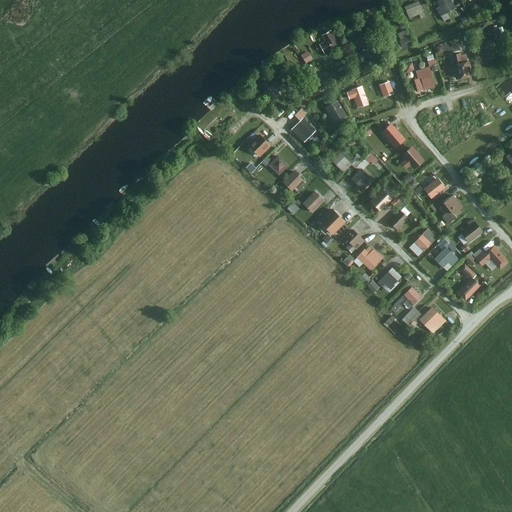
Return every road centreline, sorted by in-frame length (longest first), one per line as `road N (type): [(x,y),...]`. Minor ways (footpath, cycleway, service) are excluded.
road 1 (unclassified): [(292,511),(492,306),(511,295)]
road 2 (track): [(511,246),(404,113),(478,90)]
